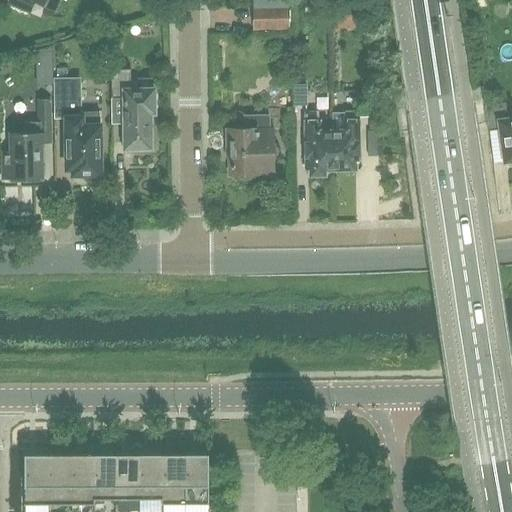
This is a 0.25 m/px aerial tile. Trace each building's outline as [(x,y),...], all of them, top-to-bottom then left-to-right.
[(29,14),(34,5),(35,1),(56,10),(60,0),(11,0),(10,5),(29,14)] [(275,0),(267,0),(254,1),(254,29),(289,29),(287,0),(275,0)] [(333,0),(334,17),(359,16),(357,0),(333,0)] [(112,70),(113,98),(125,98),(125,120),(123,120),(123,149),(151,148),(151,114),(155,114),(154,89),(131,90),(131,70),(112,70)] [(57,79),(54,79),(54,99),(54,114),(66,114),(66,115),(67,170),(73,170),(73,175),(82,175),(83,180),(87,182),(92,182),(96,179),(97,175),(101,175),(100,123),(79,123),(79,113),(79,98),(78,78),(67,78),(57,79)] [(293,84),(294,105),(306,106),(307,84),(293,84)] [(42,144),(52,144),(51,100),(39,100),(39,123),(24,123),(24,133),(10,133),(10,152),(3,152),(3,180),(42,179),(42,144)] [(487,105),(490,130),(501,129),(506,161),(511,160),(511,118),(509,119),(506,102),(487,105)] [(333,167),(332,130),(319,130),(319,120),(317,120),(317,112),(306,112),(306,168),(311,168),(311,173),(325,173),(325,167),(333,167)] [(332,114),(332,130),(333,167),(359,167),(361,164),(359,159),(358,112),(347,112),(347,114),(332,114)] [(250,128),(244,128),(226,128),(227,145),(230,145),(231,177),(237,176),(238,178),(240,179),(242,180),(245,180),(247,179),(249,179),(250,177),(252,176),(258,176),(258,174),(275,174),(275,163),(278,163),(278,144),(275,144),(274,131),(269,131),(269,117),(250,117),(250,128)] [(24,455),(24,486),(24,506),(48,505),(47,454),(24,455)] [(70,454),(47,454),(48,505),(71,505),(70,454)] [(94,505),(93,454),(70,454),(71,505),(94,505)] [(94,505),(95,505),(95,501),(117,500),(116,454),(93,454),(94,505)] [(139,454),(116,454),(117,500),(140,500),(139,454)] [(163,505),(162,454),(139,454),(140,500),(161,500),(161,505),(163,505)] [(186,505),(185,454),(162,454),(163,505),(186,505)] [(208,454),(185,454),(186,505),(209,505),(208,454)]
